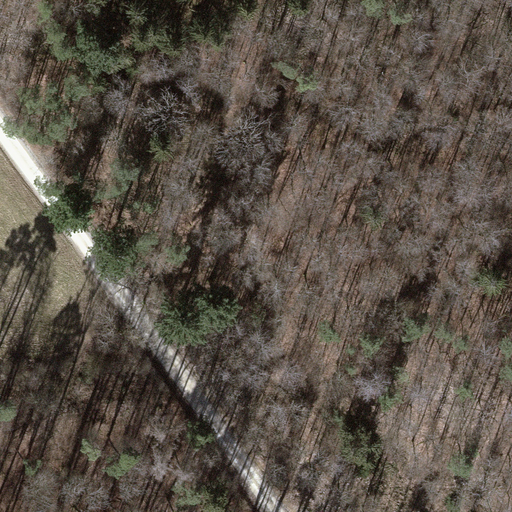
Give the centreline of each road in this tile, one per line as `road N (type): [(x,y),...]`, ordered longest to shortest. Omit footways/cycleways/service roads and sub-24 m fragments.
road 1 (track): [(276,511),(126,309)]
road 2 (track): [(126,309),(0,138)]
